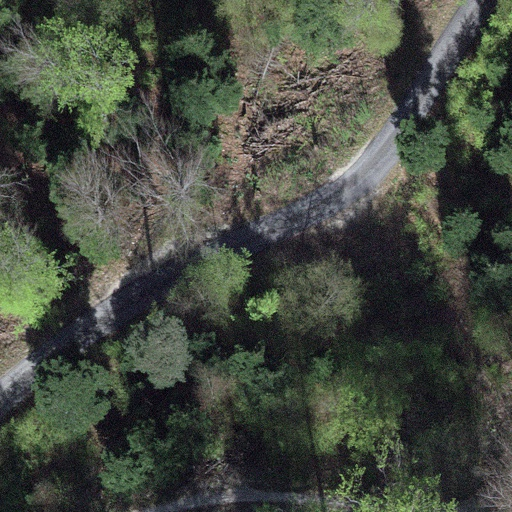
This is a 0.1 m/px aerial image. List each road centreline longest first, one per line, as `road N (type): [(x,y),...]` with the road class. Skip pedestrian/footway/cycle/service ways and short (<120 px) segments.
road 1 (unclassified): [(0,394),(145,288),(353,187),(386,150),(480,0)]
road 2 (track): [(186,511),(241,501),(363,511)]
